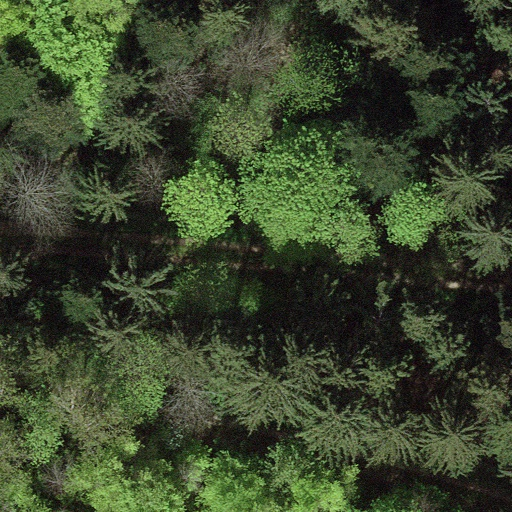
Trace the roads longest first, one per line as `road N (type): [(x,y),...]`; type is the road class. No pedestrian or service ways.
road 1 (track): [(0,246),(511,279)]
road 2 (track): [(0,385),(91,405),(411,511)]
